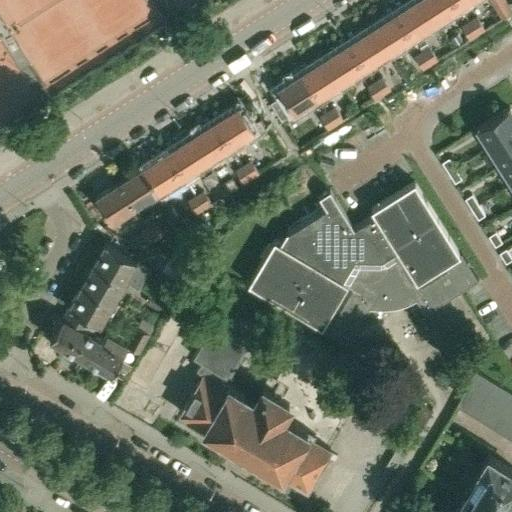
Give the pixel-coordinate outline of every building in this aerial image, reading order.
[(421,0),(414,0),(396,12),(412,36),(435,21),(421,0)] [(454,0),(421,0),(435,21),(458,6),(454,0)] [(511,9),(505,0),(489,0),(501,17),(511,11),(511,10),(511,9)] [(396,12),(373,27),(388,51),(412,36),(396,12)] [(476,15),(468,20),(476,34),(485,29),(476,15)] [(468,20),(461,25),(469,38),(476,34),(468,20)] [(373,27),(349,42),(365,66),(388,51),(373,27)] [(450,37),(455,45),(462,40),(458,33),(450,37)] [(417,43),(422,50),(429,45),(424,38),(417,43)] [(349,42),(326,57),(341,81),(365,66),(349,42)] [(429,45),(421,50),(430,64),(432,62),(438,59),(429,45)] [(421,50),(414,55),(422,69),(430,64),(421,50)] [(326,57),(303,72),(318,96),(341,81),(326,57)] [(303,72),(278,87),(293,111),(318,96),(303,72)] [(382,76),(374,80),(383,94),(390,89),(382,76)] [(374,80),(366,85),(375,99),(383,94),(374,80)] [(238,105),(214,121),(229,145),(254,129),(238,105)] [(335,106),(327,110),(336,123),(343,119),(335,106)] [(511,110),(509,106),(477,126),(489,145),(511,130),(511,110)] [(327,110),(319,116),(327,129),(336,123),(327,110)] [(214,121),(190,136),(206,160),(229,145),(214,121)] [(511,130),(489,145),(500,164),(511,156),(511,130)] [(190,136),(167,151),(182,175),(187,182),(198,174),(194,168),(206,160),(190,136)] [(167,151),(143,166),(159,190),(182,175),(167,151)] [(511,156),(500,164),(511,182),(511,181),(511,156)] [(448,157),(441,161),(448,171),(455,167),(448,157)] [(250,159),(242,165),(250,178),(259,173),(250,159)] [(242,165),(235,169),(243,183),(250,178),(242,165)] [(143,166),(120,181),(136,205),(159,190),(143,166)] [(455,167),(448,171),(454,181),(461,177),(455,167)] [(231,176),(221,183),(226,192),(237,185),(231,176)] [(274,238),(248,282),(321,325),(320,326),(348,343),(369,307),(380,307),(391,306),(402,304),(412,300),(416,298),(424,312),(477,279),(460,252),(414,180),(370,208),(374,214),(354,227),(330,188),(319,195),(326,207),(288,231),(280,242),(274,238)] [(120,181),(96,196),(111,221),(136,205),(120,181)] [(221,183),(210,191),(216,199),(226,192),(221,183)] [(203,190),(195,195),(204,208),(211,203),(203,190)] [(471,193),(465,197),(471,208),(478,203),(471,193)] [(195,195),(187,199),(196,213),(204,208),(195,195)] [(478,203),(471,208),(477,218),(484,214),(478,203)] [(156,220),(148,225),(157,238),(164,233),(156,220)] [(148,225),(140,230),(149,243),(157,238),(148,225)] [(495,230),(488,235),(494,245),(501,241),(495,230)] [(105,241),(94,262),(125,280),(129,283),(138,287),(150,266),(136,259),(105,241)] [(505,248),(498,252),(505,262),(511,258),(505,248)] [(94,262),(82,283),(113,301),(119,290),(124,292),(129,283),(125,280),(94,262)] [(163,274),(159,282),(171,288),(175,280),(164,273),(163,274)] [(82,283),(70,305),(101,322),(107,311),(111,313),(117,303),(113,301),(82,283)] [(152,294),(147,303),(158,309),(163,301),(152,294)] [(53,339),(50,343),(60,348),(62,344),(83,356),(94,335),(101,322),(70,305),(69,305),(63,317),(62,318),(56,315),(50,325),(56,328),(51,338),(53,339)] [(142,318),(138,324),(151,331),(154,325),(151,323),(142,318)] [(204,373),(181,411),(307,487),(330,448),(312,438),(315,434),(294,422),(293,424),(281,417),(290,403),(262,387),(254,401),(243,394),(244,392),(224,379),(246,342),(213,322),(193,355),(201,360),(196,368),(204,373)] [(138,324),(127,344),(139,351),(147,337),(151,331),(138,324)] [(94,335),(83,356),(98,365),(96,369),(105,374),(107,370),(111,372),(127,344),(118,339),(107,333),(106,333),(102,339),(94,335)] [(459,398),(457,400),(459,401),(468,407),(486,377),(471,367),(457,389),(462,392),(459,398)] [(486,377),(468,407),(478,413),(497,383),(486,377)] [(497,383),(478,413),(489,420),(507,390),(497,383)] [(511,392),(507,390),(489,420),(499,426),(511,405),(511,392)] [(511,405),(499,426),(510,433),(511,428),(511,405)] [(504,511),(511,499),(511,467),(487,452),(478,467),(479,467),(451,511),(504,511)]
